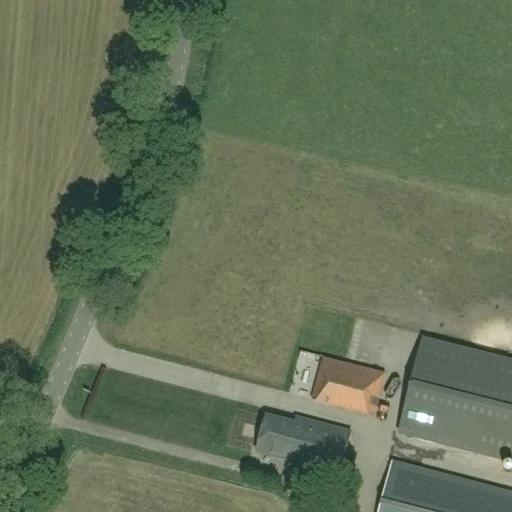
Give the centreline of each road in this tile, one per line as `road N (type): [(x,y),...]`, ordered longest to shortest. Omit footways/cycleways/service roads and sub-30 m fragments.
road 1 (tertiary): [(3,511),(171,112),(186,0)]
road 2 (track): [(511,485),(372,448),(346,511)]
